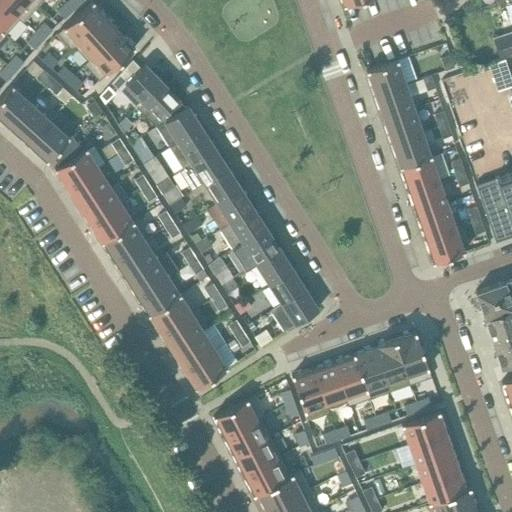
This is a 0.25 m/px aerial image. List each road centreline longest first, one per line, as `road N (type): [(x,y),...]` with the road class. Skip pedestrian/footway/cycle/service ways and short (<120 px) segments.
road 1 (residential): [(239,511),(183,403),(34,174)]
road 2 (residential): [(146,0),(198,62),(355,318)]
road 3 (residential): [(308,0),(410,296)]
road 4 (residential): [(510,511),(431,290)]
